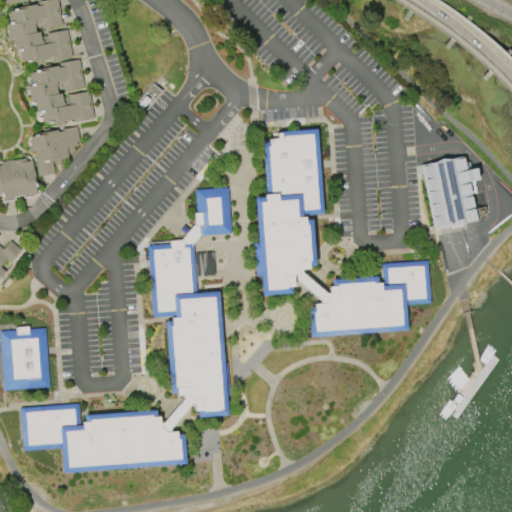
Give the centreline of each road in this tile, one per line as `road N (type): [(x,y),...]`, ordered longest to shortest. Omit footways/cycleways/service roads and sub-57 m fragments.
road 1 (residential): [(0,222),(39,208),(108,122),(74,0)]
road 2 (residential): [(160,0),(241,94),(283,101),(319,91)]
road 3 (motorway): [(420,0),(511,80)]
